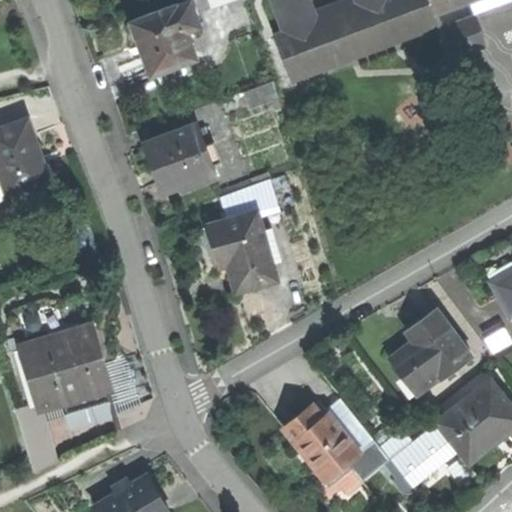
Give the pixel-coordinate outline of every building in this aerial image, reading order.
[(272,31),(289,80),(445,25),(439,9),(435,0),(360,0),(285,27),(272,31)] [(275,0),(285,27),(360,0),(321,0),(314,3),(313,0),(275,0)] [(435,0),(439,9),(464,0),(435,0)] [(474,15),(468,0),(464,0),(439,9),(445,25),(474,15)] [(511,0),(468,0),(474,15),(511,1),(511,0)] [(142,50),(152,77),(192,64),(181,31),(197,25),(189,3),(133,22),(142,50)] [(485,46),(474,15),(445,25),(456,56),(485,46)] [(235,92),(241,108),(273,97),(267,81),(235,92)] [(0,198),(44,185),(35,156),(31,142),(24,120),(0,127),(0,198)] [(150,170),(157,190),(179,183),(181,188),(201,182),(200,176),(207,173),(204,166),(218,162),(212,143),(197,148),(191,128),(142,143),(150,170)] [(46,153),(35,156),(44,185),(55,182),(46,153)] [(216,194),(223,220),(254,212),(274,207),(267,181),(216,194)] [(224,263),(232,291),(272,280),(254,212),(223,220),(204,225),(210,247),(215,266),(224,263)] [(490,287),(509,321),(511,318),(511,266),(508,268),(511,274),(490,287)] [(387,362),(413,394),(436,376),(440,382),(470,358),(434,313),(420,325),(406,336),(411,343),(387,362)] [(490,334),(496,349),(511,342),(511,334),(509,326),(490,334)] [(23,346),(39,406),(103,388),(95,359),(87,329),(23,346)] [(511,412),(488,381),(433,423),(459,457),(445,467),(449,473),(492,440),(511,424),(511,412)] [(12,413),(27,467),(54,460),(39,406),(12,413)] [(293,416),(279,427),(322,483),(343,467),(339,461),(351,452),(329,422),(322,427),(306,406),(293,416)] [(433,423),(419,434),(439,459),(445,467),(459,457),(433,423)] [(399,431),(376,449),(385,460),(408,443),(399,431)] [(408,443),(385,460),(400,479),(405,485),(439,459),(419,434),(408,443)] [(369,438),(351,452),(339,461),(343,467),(355,483),(385,460),(376,449),(369,438)] [(404,499),(445,467),(439,459),(405,485),(400,479),(393,484),(404,499)] [(92,503),(97,511),(164,511),(155,497),(141,474),(129,481),(124,473),(107,484),(111,491),(92,503)]
